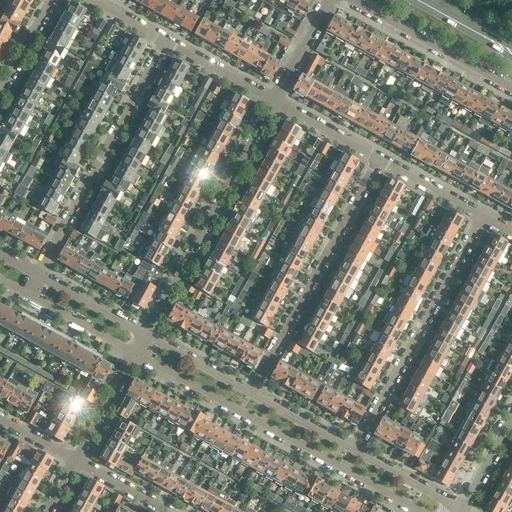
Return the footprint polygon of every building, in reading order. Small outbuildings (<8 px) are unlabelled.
[(20,0),(10,0),(8,6),(23,14),(24,13),(25,13),(28,8),(26,7),(28,4),(20,0)] [(142,0),(140,4),(150,10),(155,0),(142,0)] [(155,0),(150,10),(160,15),(168,1),(165,0),(155,0)] [(228,0),(225,0),(224,3),(229,6),(233,8),(235,4),(228,0)] [(273,5),(275,0),(264,0),(270,3),(268,6),(271,8),(272,7),(273,5)] [(284,9),(288,0),(275,0),(273,5),(272,7),(282,12),(284,9)] [(288,0),(284,9),(282,12),(292,17),(293,14),(300,0),(288,0)] [(305,0),(300,0),(293,14),(294,14),(293,16),(300,19),(301,18),(303,19),(312,4),(311,3),(312,2),(308,0),(306,0),(305,0)] [(168,1),(160,15),(170,20),(177,7),(168,1)] [(66,11),(65,12),(81,21),(85,13),(86,11),(80,7),(71,2),(69,6),(67,6),(65,11),(66,11)] [(8,6),(3,15),(19,24),(20,23),(22,18),(21,17),(23,14),(8,6)] [(177,7),(170,20),(180,26),(188,12),(177,7)] [(256,13),(247,7),(244,12),(254,17),(256,13)] [(242,15),(233,10),(230,16),(239,21),(242,15)] [(61,21),(60,21),(76,30),(81,21),(65,12),(63,15),(62,15),(59,20),(61,21)] [(188,12),(180,26),(191,32),(192,30),(198,18),(188,12)] [(3,15),(0,20),(0,25),(11,32),(14,33),(19,24),(3,15)] [(335,16),(326,31),(326,32),(336,37),(344,22),(341,19),(341,18),(336,15),(335,17),(335,16)] [(214,45),(222,30),(224,25),(219,22),(221,18),(217,16),(213,25),(204,40),(208,42),(208,43),(211,45),(213,44),(214,45)] [(267,16),(264,22),(270,26),(273,20),(267,16)] [(94,28),(100,31),(101,32),(106,22),(99,18),(94,28)] [(202,19),(194,34),(198,36),(198,38),(201,40),(203,39),(204,40),(213,25),(204,20),(202,19)] [(55,30),(55,31),(70,39),(76,30),(60,21),(58,25),(57,25),(54,29),(55,30)] [(344,22),(336,37),(345,42),(354,27),(350,25),(351,23),(346,21),(345,22),(344,22)] [(108,25),(104,33),(110,37),(114,29),(116,27),(109,23),(108,25)] [(275,29),(283,33),(285,28),(278,24),(275,29)] [(0,37),(6,41),(7,40),(8,41),(11,36),(10,35),(11,32),(0,25),(0,37)] [(232,35),(223,50),(227,52),(227,54),(230,56),(232,55),(233,56),(241,40),(235,37),(240,28),(237,26),(232,35)] [(354,27),(345,42),(355,47),(363,32),(360,30),(361,29),(356,26),(355,27),(354,27)] [(268,37),(271,32),(262,27),(259,32),(268,37)] [(286,27),(285,28),(283,33),(282,33),(292,39),(296,33),(293,31),(286,27)] [(223,50),(232,35),(222,30),(214,45),(218,47),(218,49),(221,50),(222,50),(223,50)] [(49,39),(65,48),(66,48),(70,39),(55,31),(53,35),(52,34),(49,39)] [(128,40),(125,45),(140,54),(141,53),(142,53),(144,49),(143,48),(146,44),(125,32),(124,34),(123,36),(128,40)] [(363,32),(355,47),(365,53),(373,37),(374,36),(369,33),(368,35),(363,32)] [(287,49),(291,43),(281,37),(277,43),(287,49)] [(373,37),(365,53),(374,58),(383,43),(384,41),(378,39),(378,40),(373,37)] [(46,51),(59,58),(65,48),(49,39),(48,39),(43,49),(46,51)] [(241,40),(233,56),(237,58),(237,59),(240,61),(241,60),(243,61),(251,46),(241,40)] [(84,47),(90,50),(93,45),(87,41),(84,47)] [(383,43),(374,58),(384,63),(393,47),(388,44),(387,45),(383,43)] [(319,44),(315,51),(325,57),(326,56),(328,52),(330,49),(322,45),(319,44)] [(125,45),(120,55),(135,63),(136,63),(139,58),(138,58),(140,54),(125,45)] [(251,46),(243,61),(246,63),(246,65),(250,66),(251,66),(252,66),(260,51),(251,46)] [(393,69),(402,53),(403,52),(398,49),(397,51),(392,48),(393,47),(384,63),(382,67),(391,73),(393,69)] [(41,59),(40,60),(56,69),(59,62),(61,59),(59,58),(46,51),(43,54),(42,54),(40,59),(41,59)] [(254,71),(260,74),(269,57),(270,56),(260,51),(252,66),(255,68),(254,71)] [(328,52),(326,56),(335,62),(337,58),(328,52)] [(402,53),(393,69),(403,74),(411,59),(412,59),(412,57),(407,55),(407,56),(402,53)] [(120,55),(115,64),(130,72),(131,72),(134,68),(133,67),(135,63),(120,55)] [(313,55),(302,75),(309,79),(317,65),(321,68),(325,60),(316,55),(315,56),(313,55)] [(269,57),(260,74),(270,79),(279,62),(277,61),(269,57)] [(76,67),(80,69),(84,62),(80,59),(76,67)] [(169,68),(169,69),(184,78),(188,70),(189,68),(174,59),(172,63),(171,63),(168,68),(169,68)] [(416,61),(411,59),(403,74),(412,79),(421,64),(422,62),(417,60),(416,61)] [(36,69),(35,69),(50,78),(56,69),(40,60),(38,64),(37,63),(34,68),(36,69)] [(348,60),(344,67),(354,73),(357,66),(358,66),(348,60)] [(88,61),(83,71),(87,73),(92,64),(88,61)] [(115,64),(110,73),(126,82),(129,77),(128,77),(130,72),(115,64)] [(421,64),(412,79),(422,85),(431,69),(430,69),(431,68),(426,65),(425,66),(421,64)] [(357,66),(354,73),(363,78),(366,73),(367,72),(357,66)] [(431,69),(422,85),(432,90),(441,75),(437,72),(437,71),(432,68),(432,70),(431,69)] [(30,78),(30,79),(45,87),(50,78),(35,69),(33,73),(32,73),(29,78),(30,78)] [(68,76),(74,79),(78,73),(72,69),(68,76)] [(164,78),(163,79),(178,87),(184,78),(169,69),(166,73),(165,73),(163,77),(164,78)] [(83,71),(77,81),(82,83),(87,73),(83,71)] [(102,81),(101,82),(116,90),(121,93),(126,83),(126,82),(110,73),(106,71),(102,81)] [(366,73),(363,78),(373,83),(375,78),(366,73)] [(315,77),(313,81),(304,97),(308,99),(310,99),(314,101),(323,86),(328,76),(324,74),(321,80),(315,77)] [(441,75),(432,90),(442,95),(450,80),(446,78),(447,76),(442,74),(441,75)] [(313,81),(309,79),(302,75),(293,91),(304,97),(313,81)] [(69,88),(74,79),(69,76),(64,85),(69,88)] [(323,86),(314,101),(318,104),(318,105),(322,107),(323,106),(324,107),(332,91),(327,88),(332,79),(328,76),(323,86)] [(359,87),(363,81),(353,76),(350,82),(359,87)] [(206,90),(210,82),(211,80),(205,77),(200,86),(201,87),(206,90)] [(25,88),(25,89),(40,97),(45,87),(30,79),(28,83),(27,82),(24,87),(25,88)] [(158,87),(158,88),(173,97),(178,87),(163,79),(161,83),(160,82),(158,87)] [(451,101),(460,85),(456,83),(457,82),(452,79),(451,80),(450,80),(442,95),(439,101),(448,107),(451,101)] [(77,81),(72,90),(77,93),(82,83),(77,81)] [(100,82),(95,91),(111,99),(112,99),(115,94),(114,93),(116,90),(101,82),(100,82)] [(214,94),(215,95),(221,86),(215,82),(214,84),(209,92),(214,94)] [(332,91),(324,107),(325,107),(325,108),(328,110),(329,110),(333,112),(344,93),(349,84),(345,82),(338,94),(332,91)] [(460,85),(451,101),(461,106),(469,90),(466,88),(466,87),(462,84),(461,86),(460,85)] [(201,100),(206,90),(201,87),(195,97),(201,100)] [(22,94),(20,98),(35,106),(40,97),(25,89),(24,89),(23,88),(20,93),(22,94)] [(155,91),(152,97),(168,106),(168,105),(173,97),(158,88),(156,92),(155,91)] [(405,93),(396,88),(393,94),(401,99),(405,93)] [(469,90),(461,106),(471,111),(479,96),(479,94),(474,91),(474,93),(469,90)] [(95,91),(90,100),(106,108),(107,109),(110,103),(109,102),(111,99),(95,91)] [(210,101),(214,94),(209,92),(206,99),(210,101)] [(229,102),(228,102),(243,111),(246,107),(247,107),(249,103),(248,102),(249,101),(234,93),(231,97),(227,95),(224,99),(229,102)] [(344,93),(333,112),(337,114),(338,115),(341,117),(342,117),(343,117),(351,102),(346,99),(348,96),(344,93)] [(70,95),(67,100),(70,102),(74,104),(77,99),(70,95)] [(366,99),(353,122),(357,125),(357,126),(360,128),(362,127),(363,128),(371,113),(366,110),(372,98),(368,95),(366,98),(366,99)] [(407,102),(411,105),(415,97),(411,95),(407,102)] [(351,102),(343,117),(344,118),(344,119),(347,121),(349,120),(353,122),(366,99),(366,98),(362,96),(358,102),(359,103),(358,105),(351,102)] [(479,96),(471,111),(480,117),(489,101),(488,101),(489,100),(484,97),(484,98),(479,96)] [(152,97),(146,106),(151,109),(162,115),(168,106),(152,97)] [(195,97),(190,106),(196,109),(201,100),(195,97)] [(400,102),(392,97),(390,101),(398,106),(400,102)] [(17,103),(15,107),(30,115),(34,117),(36,113),(32,111),(35,106),(20,98),(19,99),(18,98),(15,103),(17,103)] [(67,100),(62,109),(65,111),(70,102),(67,100)] [(90,100),(85,109),(101,118),(101,117),(102,118),(105,113),(104,112),(106,108),(90,100)] [(414,106),(421,110),(425,103),(418,100),(414,106)] [(490,122),(499,106),(498,106),(499,105),(494,102),(493,104),(489,101),(480,117),(478,121),(488,126),(490,122)] [(225,112),(238,120),(241,116),(242,117),(244,112),(243,111),(228,102),(223,111),(225,112)] [(208,108),(203,105),(199,110),(205,114),(208,108)] [(191,118),(196,109),(190,106),(185,115),(191,118)] [(503,109),(499,106),(490,122),(499,127),(508,112),(508,110),(503,108),(503,109)] [(12,113),(9,117),(25,125),(30,115),(15,107),(14,108),(13,107),(10,112),(12,113)] [(418,118),(421,113),(411,108),(408,113),(418,118)] [(62,109),(57,118),(60,120),(65,111),(62,109)] [(85,109),(80,119),(97,128),(100,122),(99,121),(101,118),(85,109)] [(146,118),(146,119),(161,127),(167,118),(162,115),(151,109),(149,113),(148,112),(145,117),(146,118)] [(204,114),(199,111),(195,118),(200,121),(204,114)] [(509,112),(508,112),(499,127),(509,133),(511,127),(511,112),(510,111),(509,112)] [(225,112),(220,122),(235,130),(237,126),(238,126),(240,121),(239,121),(240,120),(238,120),(225,112)] [(371,113),(363,128),(364,130),(367,131),(368,131),(372,133),(380,118),(371,113)] [(49,126),(54,117),(49,114),(43,123),(49,126)] [(449,127),(451,125),(452,122),(443,116),(440,121),(440,122),(441,123),(449,127)] [(4,126),(18,133),(19,134),(25,125),(9,117),(8,117),(5,121),(6,122),(4,126)] [(57,118),(51,128),(55,130),(60,120),(57,118)] [(380,118),(372,133),(376,136),(376,137),(379,138),(381,138),(390,123),(380,118)] [(391,144),(400,128),(404,120),(400,118),(397,123),(396,126),(390,123),(381,138),(382,139),(383,140),(386,142),(387,142),(391,144)] [(80,119),(75,128),(80,131),(90,137),(92,133),(94,134),(97,128),(80,119)] [(141,128),(156,136),(160,138),(165,129),(161,127),(146,119),(144,122),(143,121),(140,127),(141,128)] [(181,125),(185,128),(189,122),(184,119),(181,125)] [(401,149),(409,134),(404,131),(406,127),(405,127),(408,122),(404,120),(400,128),(391,144),(395,146),(396,147),(399,149),(400,149),(401,149)] [(452,122),(451,125),(460,130),(462,125),(453,120),(452,122)] [(218,121),(213,130),(228,138),(230,135),(232,135),(235,130),(220,122),(218,121)] [(282,127),(280,131),(296,139),(301,130),(285,121),(285,122),(284,121),(281,126),(282,127)] [(28,128),(34,131),(37,126),(31,123),(28,128)] [(0,136),(12,143),(18,133),(4,126),(1,124),(0,126),(0,136)] [(185,128),(181,125),(179,125),(174,134),(180,138),(185,128)] [(440,135),(444,127),(440,125),(436,133),(440,135)] [(462,125),(460,130),(469,136),(472,131),(462,125)] [(409,134),(401,149),(402,150),(402,151),(405,153),(406,152),(411,155),(422,134),(426,128),(421,126),(415,137),(409,134)] [(75,128),(70,138),(85,146),(87,143),(88,143),(91,138),(90,137),(80,131),(75,128)] [(136,137),(151,146),(156,136),(141,128),(139,131),(137,131),(134,136),(136,137)] [(195,132),(189,129),(186,134),(192,138),(195,132)] [(213,130),(208,139),(223,148),(225,144),(227,144),(229,140),(228,139),(228,138),(213,130)] [(454,132),(450,130),(445,138),(444,139),(448,142),(454,132)] [(275,140),(290,147),(295,150),(297,146),(293,144),(296,139),(280,131),(280,132),(278,131),(276,135),(277,136),(275,140)] [(482,136),(472,131),(469,136),(479,141),(482,136)] [(420,161),(429,146),(429,145),(432,140),(432,139),(428,137),(422,134),(411,155),(410,156),(420,161)] [(304,144),(309,147),(310,147),(315,150),(319,143),(320,141),(309,135),(304,144)] [(479,141),(489,147),(492,141),(483,135),(482,136),(479,141)] [(0,148),(8,153),(13,144),(12,143),(0,136),(0,148)] [(175,147),(180,138),(176,136),(171,144),(175,147)] [(46,137),(41,147),(45,149),(51,140),(46,137)] [(132,140),(129,146),(146,155),(151,146),(136,137),(134,141),(132,140)] [(223,148),(208,139),(204,137),(199,146),(218,157),(220,153),(222,154),(224,149),(223,148)] [(70,138),(64,147),(80,156),(82,152),(83,153),(86,147),(85,146),(70,138)] [(290,147),(275,140),(274,139),(273,140),(272,139),(270,144),(271,145),(269,148),(284,157),(290,147)] [(429,146),(420,161),(429,167),(438,151),(438,150),(439,150),(433,147),(436,142),(432,140),(429,145),(429,146)] [(477,150),(479,145),(470,140),(467,145),(477,150)] [(492,141),(489,147),(498,152),(501,147),(502,146),(492,141)] [(318,152),(322,155),(324,156),(329,148),(330,146),(323,142),(317,152),(318,152)] [(29,147),(26,151),(33,154),(38,145),(35,143),(33,146),(29,147)] [(170,156),(175,147),(171,144),(170,144),(165,153),(170,156)] [(127,153),(125,156),(141,165),(146,155),(129,146),(126,152),(127,153)] [(199,146),(193,156),(213,166),(215,162),(216,163),(219,158),(218,157),(199,146)] [(477,150),(486,155),(488,150),(480,146),(477,150)] [(64,147),(59,156),(59,157),(60,157),(63,159),(74,165),(76,161),(78,162),(81,157),(80,156),(64,147)] [(315,150),(310,147),(306,154),(311,156),(315,150)] [(501,147),(498,152),(508,157),(511,152),(501,147)] [(10,154),(8,153),(0,148),(0,160),(3,162),(6,164),(11,155),(10,154)] [(179,148),(174,157),(177,159),(182,149),(179,148)] [(267,155),(265,158),(281,167),(286,158),(284,157),(269,148),(266,154),(267,155)] [(448,156),(440,171),(441,171),(442,173),(445,174),(446,174),(450,176),(458,162),(458,161),(463,152),(459,149),(454,159),(448,156)] [(440,171),(448,156),(438,150),(438,151),(429,167),(430,167),(431,166),(434,168),(435,169),(437,170),(439,170),(440,171)] [(498,156),(488,150),(486,155),(495,160),(498,156)] [(318,152),(313,161),(318,163),(322,155),(318,152)] [(165,165),(170,156),(165,153),(164,153),(159,162),(161,163),(165,165)] [(335,157),(333,160),(337,162),(352,171),(355,167),(358,163),(357,162),(357,161),(342,153),(341,155),(339,159),(335,157)] [(36,156),(31,166),(37,169),(39,170),(44,161),(40,158),(36,156)] [(122,162),(120,166),(135,174),(141,165),(125,156),(125,157),(124,156),(121,161),(122,162)] [(193,156),(188,165),(208,175),(210,171),(211,172),(214,168),(213,167),(213,166),(193,156)] [(310,159),(304,156),(299,165),(305,168),(310,159)] [(58,168),(58,169),(73,177),(74,177),(79,167),(74,165),(63,159),(60,157),(57,162),(56,161),(53,165),(58,168)] [(179,159),(177,159),(174,157),(169,165),(173,168),(174,168),(179,159)] [(262,164),(260,167),(276,176),(281,167),(265,158),(265,159),(263,158),(261,163),(262,164)] [(502,159),(496,171),(498,173),(501,174),(504,168),(508,162),(502,159)] [(22,174),(27,164),(22,161),(16,170),(22,174)] [(318,163),(313,161),(309,168),(314,170),(318,163)] [(458,161),(458,162),(450,176),(454,178),(454,179),(457,181),(458,181),(459,181),(468,166),(458,161)] [(337,162),(332,171),(348,180),(350,176),(351,176),(353,173),(352,172),(352,171),(337,162)] [(160,175),(165,165),(161,163),(156,173),(160,175)] [(117,172),(115,175),(130,184),(134,186),(139,176),(135,174),(120,166),(118,165),(115,171),(117,172)] [(169,165),(163,175),(168,177),(173,168),(169,165)] [(208,176),(208,175),(188,165),(184,174),(188,176),(203,184),(205,181),(206,181),(209,177),(208,176)] [(300,177),(305,168),(299,165),(294,174),(296,175),(300,177)] [(477,172),(469,187),(473,189),(473,190),(476,192),(477,191),(479,192),(487,177),(491,170),(481,165),(477,172)] [(31,166),(26,175),(31,178),(37,169),(31,166)] [(468,166),(459,181),(460,182),(461,183),(464,185),(465,184),(469,187),(477,172),(468,166)] [(257,173),(255,177),(271,185),(276,176),(260,167),(260,168),(258,168),(256,172),(257,173)] [(52,178),(67,186),(70,182),(71,182),(73,177),(58,169),(55,174),(47,170),(45,174),(52,178)] [(308,171),(303,179),(307,181),(312,173),(308,171)] [(332,171),(327,180),(343,189),(345,185),(346,185),(348,182),(347,181),(348,180),(332,171)] [(487,177),(479,192),(480,193),(480,194),(483,196),(485,195),(488,197),(499,177),(501,174),(498,173),(493,180),(487,177)] [(31,178),(26,175),(22,181),(29,185),(33,179),(31,178)] [(121,190),(125,193),(130,184),(115,175),(115,176),(113,175),(110,180),(112,181),(110,184),(121,190)] [(163,175),(158,184),(163,186),(168,177),(163,175)] [(295,186),(300,177),(296,175),(291,184),(295,186)] [(203,184),(188,176),(185,181),(181,179),(179,183),(183,185),(198,193),(200,190),(202,191),(204,186),(203,185),(203,184)] [(250,186),(266,194),(271,197),(276,188),(271,185),(255,177),(255,178),(253,177),(251,182),(252,182),(250,186)] [(499,177),(488,197),(492,199),(492,200),(495,202),(497,202),(498,202),(506,187),(500,184),(503,179),(499,177)] [(52,178),(47,187),(62,196),(64,191),(65,192),(68,187),(67,187),(67,186),(52,178)] [(386,184),(384,188),(399,196),(404,187),(389,179),(389,180),(387,180),(385,183),(386,184)] [(316,186),(319,187),(322,189),(337,198),(339,194),(341,194),(343,191),(342,190),(343,189),(327,180),(325,184),(319,181),(316,186)] [(105,182),(100,191),(100,192),(116,200),(121,190),(110,184),(105,182)] [(145,192),(149,194),(155,184),(150,182),(145,192)] [(198,193),(183,185),(179,183),(176,188),(174,192),(178,194),(193,203),(195,199),(196,200),(199,195),(198,194),(198,193)] [(19,184),(14,194),(15,194),(20,197),(23,199),(28,189),(19,184)] [(158,184),(153,193),(157,195),(158,196),(164,187),(163,186),(158,184)] [(290,196),(295,186),(291,184),(286,194),(290,196)] [(247,192),(245,195),(261,204),(266,194),(250,186),(250,187),(248,186),(246,191),(247,192)] [(47,187),(42,196),(57,205),(59,201),(60,201),(63,196),(62,196),(47,187)] [(317,199),(317,198),(332,207),(334,204),(336,204),(338,200),(337,199),(337,198),(322,189),(319,187),(316,192),(312,190),(310,195),(314,197),(317,199)] [(506,188),(498,202),(499,203),(500,204),(502,206),(504,206),(508,208),(511,199),(511,190),(506,187),(506,188)] [(381,193),(379,197),(394,206),(399,196),(384,188),(384,189),(382,189),(380,192),(381,193)] [(98,197),(96,201),(111,210),(116,201),(116,200),(100,192),(97,197),(98,197)] [(144,204),(149,194),(145,192),(140,201),(144,204)] [(153,193),(148,202),(152,205),(157,195),(153,193)] [(285,205),(290,196),(285,193),(280,202),(285,205)] [(173,204),(188,212),(190,208),(191,209),(194,204),(193,203),(178,194),(175,199),(172,198),(170,202),(173,204)] [(242,201),(240,204),(259,214),(263,217),(265,213),(257,209),(261,204),(245,195),(245,196),(243,195),(241,200),(242,201)] [(42,196),(36,207),(51,215),(54,210),(55,211),(58,206),(57,205),(42,196)] [(298,200),(293,197),(289,205),(294,207),(298,200)] [(332,208),(332,207),(317,198),(317,199),(314,197),(311,203),(306,201),(305,204),(312,208),(327,216),(329,213),(331,213),(332,210),(332,208)] [(376,203),(374,206),(389,215),(394,206),(379,197),(379,198),(377,198),(375,201),(376,203)] [(434,203),(427,200),(422,209),(429,213),(434,203)] [(91,211),(105,219),(106,219),(111,210),(96,201),(95,202),(95,201),(92,206),(93,207),(91,211)] [(139,213),(144,204),(140,201),(135,211),(139,213)] [(148,202),(143,212),(148,214),(149,215),(151,211),(150,210),(153,205),(152,205),(148,202)] [(168,212),(168,213),(183,221),(185,218),(186,218),(189,213),(188,213),(188,212),(173,204),(170,208),(167,207),(165,211),(168,212)] [(235,213),(250,222),(253,224),(259,214),(240,204),(240,205),(238,204),(235,209),(237,210),(235,213)] [(371,212),(369,215),(384,224),(388,226),(393,217),(391,216),(389,215),(374,206),(374,207),(372,207),(370,210),(371,212)] [(312,208),(307,217),(322,225),(324,222),(326,222),(327,219),(327,217),(327,216),(312,208)] [(3,215),(0,220),(0,229),(2,231),(2,230),(7,233),(14,221),(18,212),(15,210),(12,215),(5,211),(3,215)] [(88,216),(85,220),(101,229),(108,233),(111,235),(113,231),(102,225),(105,219),(91,211),(90,211),(87,216),(88,216)] [(134,223),(139,213),(135,211),(129,220),(134,223)] [(447,211),(442,220),(458,229),(458,228),(460,228),(461,225),(460,223),(463,219),(447,211)] [(14,221),(7,233),(12,235),(11,236),(18,239),(24,226),(26,225),(19,221),(20,219),(22,214),(18,212),(14,221)] [(143,212),(138,221),(143,223),(148,214),(143,212)] [(161,216),(159,220),(163,222),(178,230),(180,227),(181,228),(184,223),(183,222),(183,221),(168,213),(165,218),(161,216)] [(232,219),(230,223),(245,231),(249,233),(252,229),(248,227),(250,222),(235,213),(234,214),(233,214),(230,219),(232,219)] [(46,216),(43,220),(53,225),(56,219),(47,214),(46,216)] [(366,221),(364,225),(379,233),(384,224),(369,215),(368,217),(367,217),(365,220),(366,221)] [(287,218),(283,216),(278,225),(282,227),(287,218)] [(307,217),(302,226),(317,235),(319,231),(320,231),(322,228),(322,226),(322,225),(307,217)] [(421,221),(417,218),(412,228),(415,231),(421,221)] [(95,239),(100,229),(101,229),(85,220),(85,221),(84,220),(82,225),(83,226),(80,230),(95,239)] [(442,220),(437,230),(452,238),(453,238),(454,238),(456,234),(455,233),(458,229),(442,220)] [(138,221),(133,230),(137,232),(138,233),(143,223),(138,221)] [(270,232),(275,223),(271,221),(265,230),(270,232)] [(38,228),(27,222),(26,225),(24,226),(18,239),(23,242),(28,244),(38,228)] [(158,231),(159,232),(173,239),(175,236),(176,237),(179,232),(178,231),(178,230),(163,222),(158,231)] [(404,233),(408,225),(402,222),(398,230),(404,233)] [(227,229),(225,232),(240,240),(249,245),(250,242),(242,237),(245,231),(230,223),(229,224),(228,223),(225,228),(227,229)] [(293,233),(297,235),(312,244),(314,240),(315,240),(317,237),(317,235),(302,226),(298,224),(293,233)] [(277,236),(282,227),(278,225),(273,234),(277,236)] [(361,230),(359,234),(374,242),(377,244),(379,241),(376,239),(379,233),(364,225),(363,226),(362,226),(360,229),(361,230)] [(450,242),(452,238),(437,230),(431,226),(426,236),(432,239),(447,248),(447,247),(449,247),(451,244),(450,242)] [(38,228),(28,244),(39,250),(48,233),(38,228)] [(174,240),(173,239),(159,232),(158,231),(155,229),(150,239),(152,241),(154,241),(169,250),(171,246),(172,246),(175,242),(174,241),(174,240)] [(133,230),(128,239),(131,240),(133,241),(137,232),(133,230)] [(265,242),(270,232),(265,230),(260,239),(265,242)] [(222,238),(220,241),(235,249),(240,240),(225,232),(224,233),(223,232),(220,237),(222,238)] [(398,243),(398,244),(403,234),(399,232),(394,241),(398,243)] [(273,242),(277,236),(273,234),(268,243),(272,245),(274,242),(273,242)] [(356,239),(354,243),(369,251),(374,242),(359,234),(358,235),(356,235),(355,238),(356,239)] [(297,235),(292,244),(307,253),(309,250),(310,249),(312,246),(311,245),(312,244),(297,235)] [(502,253),(507,244),(492,235),(490,239),(488,239),(486,243),(487,244),(487,245),(502,253)] [(128,239),(127,238),(122,248),(127,251),(129,247),(128,245),(131,240),(128,239)] [(122,248),(125,242),(119,239),(113,249),(119,252),(122,248)] [(260,251),(265,242),(260,239),(255,248),(260,251)] [(432,239),(426,249),(442,257),(444,257),(446,253),(445,252),(447,248),(432,239)] [(152,241),(148,250),(163,258),(165,254),(166,255),(169,250),(154,241),(152,241)] [(217,247),(215,250),(230,259),(235,249),(220,241),(219,242),(218,241),(215,246),(217,247)] [(389,250),(393,252),(398,243),(394,241),(389,250)] [(67,265),(76,249),(76,248),(66,243),(57,260),(67,265)] [(351,248),(349,252),(364,260),(369,251),(354,243),(353,244),(351,244),(350,247),(351,248)] [(286,254),(287,254),(302,262),(304,259),(305,259),(307,255),(306,254),(307,253),(292,244),(288,251),(281,247),(279,250),(286,254)] [(482,254),(481,254),(497,263),(502,253),(487,245),(485,249),(483,249),(481,252),(482,254)] [(163,258),(148,250),(142,247),(137,256),(143,259),(152,264),(158,267),(160,263),(161,264),(164,259),(163,259),(163,258)] [(421,258),(437,267),(437,266),(439,266),(441,262),(440,261),(442,257),(426,249),(424,247),(419,256),(421,258)] [(95,260),(98,255),(100,251),(96,248),(91,258),(95,260)] [(255,260),(260,251),(255,248),(250,257),(255,260)] [(76,271),(83,258),(86,253),(80,250),(79,251),(76,249),(67,265),(70,267),(70,268),(76,271)] [(210,259),(224,267),(225,268),(230,259),(215,250),(214,251),(213,251),(210,255),(212,256),(210,259)] [(393,252),(389,250),(384,259),(388,262),(393,252)] [(124,251),(123,255),(126,257),(125,258),(132,262),(135,257),(124,251)] [(346,258),(343,261),(359,270),(364,260),(349,252),(348,253),(346,253),(345,256),(346,258)] [(267,255),(262,253),(257,262),(262,264),(267,255)] [(281,263),(282,263),(297,271),(299,268),(300,268),(302,264),(301,263),(302,262),(287,254),(286,254),(283,260),(276,256),(274,259),(281,263)] [(476,263),(476,264),(491,272),(497,263),(481,254),(479,258),(478,258),(476,262),(476,263)] [(86,276),(93,262),(89,260),(89,261),(83,258),(76,271),(82,274),(83,274),(86,276)] [(421,258),(416,267),(431,276),(432,275),(433,275),(435,272),(434,270),(437,267),(421,258)] [(119,261),(116,259),(110,268),(114,270),(117,266),(119,261)] [(123,280),(115,293),(121,296),(122,295),(132,301),(152,264),(143,259),(130,283),(129,282),(129,283),(123,280)] [(205,264),(203,268),(219,276),(220,277),(224,279),(225,275),(221,273),(224,267),(210,259),(210,260),(208,259),(207,259),(204,264),(205,264)] [(95,282),(103,268),(104,265),(99,262),(95,260),(93,262),(86,276),(90,278),(90,279),(95,282)] [(340,267),(338,271),(354,279),(359,270),(343,261),(343,262),(341,262),(340,265),(340,267)] [(262,264),(257,262),(254,269),(258,271),(262,264)] [(276,272),(277,272),(292,281),(294,277),(295,277),(297,274),(296,272),(297,271),(282,263),(281,263),(278,269),(275,267),(273,270),(276,272)] [(152,264),(132,301),(131,303),(144,310),(155,288),(164,273),(157,269),(158,267),(152,264)] [(471,273),(486,282),(491,272),(476,264),(474,268),(473,268),(470,271),(471,273)] [(395,268),(390,265),(385,275),(389,277),(390,278),(395,268)] [(114,270),(113,273),(105,286),(110,289),(110,290),(115,293),(123,280),(117,276),(117,275),(121,268),(117,266),(114,270)] [(416,267),(411,277),(426,285),(428,285),(430,281),(429,280),(431,276),(416,267)] [(103,268),(95,282),(101,285),(102,284),(105,286),(113,273),(108,271),(103,268)] [(202,275),(200,278),(215,286),(220,277),(219,276),(203,268),(200,274),(202,275)] [(257,273),(253,271),(248,280),(252,282),(257,273)] [(335,276),(334,280),(349,288),(354,279),(338,271),(338,272),(336,271),(335,275),(335,276)] [(276,272),(272,281),(287,290),(289,286),(290,286),(292,283),(291,282),(292,281),(277,272),(276,272)] [(466,282),(466,283),(481,291),(486,282),(471,273),(469,277),(467,277),(465,281),(466,282)] [(389,277),(385,275),(380,284),(384,286),(389,277)] [(402,285),(406,286),(421,295),(421,294),(423,294),(425,291),(424,289),(426,285),(411,277),(407,275),(405,279),(402,285)] [(241,286),(245,278),(241,276),(237,283),(241,286)] [(196,284),(195,287),(194,288),(209,296),(215,286),(200,278),(199,279),(198,278),(195,283),(196,284)] [(330,285),(328,289),(344,297),(349,288),(334,280),(333,281),(331,281),(329,284),(330,285)] [(247,281),(242,289),(247,292),(251,284),(247,281)] [(263,289),(266,290),(282,299),(284,296),(285,296),(287,292),(286,291),(287,290),(272,281),(268,287),(265,285),(263,289)] [(461,292),(476,300),(481,291),(466,283),(464,286),(462,286),(460,290),(461,292)] [(183,289),(184,290),(192,294),(195,295),(197,291),(195,290),(195,289),(186,284),(183,289)] [(234,297),(239,287),(235,285),(230,295),(234,297)] [(406,286),(401,296),(416,304),(418,304),(420,300),(419,299),(421,295),(406,286)] [(363,296),(367,298),(372,289),(369,287),(368,287),(363,296)] [(247,292),(242,289),(237,298),(241,301),(247,292)] [(325,294),(323,298),(339,306),(344,297),(328,289),(328,290),(326,290),(324,293),(325,294)] [(266,290),(261,300),(277,308),(278,305),(280,305),(282,301),(281,300),(282,299),(266,290)] [(201,294),(197,291),(193,298),(198,301),(201,294)] [(456,301),(455,302),(471,310),(476,300),(461,292),(458,296),(457,296),(455,299),(456,301)] [(374,293),(369,303),(374,306),(379,296),(374,293)] [(401,296),(395,305),(410,314),(413,310),(414,310),(416,306),(415,305),(416,304),(401,296)] [(253,307),(256,309),(272,317),(273,314),(275,314),(277,311),(276,309),(277,308),(261,300),(258,298),(253,307)] [(320,304),(318,307),(334,315),(339,306),(323,298),(323,299),(321,299),(319,302),(320,304)] [(236,300),(232,308),(236,310),(241,303),(236,300)] [(450,310),(450,311),(465,320),(471,310),(455,302),(453,305),(452,305),(449,309),(450,310)] [(177,303),(167,321),(168,321),(167,322),(172,325),(173,324),(177,326),(187,309),(177,303)] [(369,303),(364,312),(371,316),(376,307),(374,306),(369,303)] [(386,313),(387,313),(405,323),(407,319),(409,319),(411,316),(410,314),(395,305),(393,304),(391,303),(386,313)] [(21,317),(0,304),(0,326),(1,327),(1,328),(11,334),(21,317)] [(504,304),(499,314),(503,317),(504,317),(509,307),(504,304)] [(354,315),(357,317),(362,307),(359,305),(354,315)] [(315,313),(313,316),(329,325),(332,327),(334,322),(331,320),(334,315),(318,307),(318,308),(316,308),(314,312),(315,313)] [(187,309),(177,326),(177,327),(177,328),(182,330),(182,329),(186,331),(196,314),(187,309)] [(196,314),(186,331),(187,332),(186,333),(191,336),(192,334),(196,337),(205,320),(206,319),(211,309),(206,309),(203,309),(203,310),(201,310),(199,309),(196,314)] [(256,309),(251,319),(262,326),(262,325),(266,327),(268,323),(269,324),(272,319),(271,318),(272,317),(256,309)] [(490,321),(495,311),(492,310),(491,309),(486,318),(490,321)] [(445,320),(445,321),(460,329),(465,320),(450,311),(448,315),(447,315),(444,319),(445,320)] [(385,324),(400,332),(402,329),(404,329),(406,325),(405,324),(405,323),(387,313),(382,322),(385,324)] [(499,314),(494,324),(498,327),(503,317),(499,314)] [(221,329),(224,325),(225,323),(227,319),(221,316),(218,321),(216,325),(207,341),(213,345),(221,329)] [(249,328),(252,322),(242,316),(239,322),(249,328)] [(310,322),(308,326),(323,334),(326,336),(328,332),(325,330),(329,325),(313,316),(313,317),(311,318),(309,321),(310,322)] [(21,317),(11,334),(23,340),(24,339),(25,340),(34,324),(21,317)] [(485,330),(490,321),(486,318),(480,328),(485,330)] [(207,341),(216,325),(206,319),(205,320),(196,337),(197,337),(196,338),(201,341),(202,340),(206,342),(207,341)] [(442,326),(439,330),(455,339),(460,329),(445,321),(443,321),(441,325),(442,326)] [(359,322),(354,332),(358,334),(363,324),(359,322)] [(223,352),(232,335),(233,334),(227,331),(229,326),(225,323),(224,325),(221,329),(213,345),(213,346),(217,348),(216,350),(221,352),(222,351),(223,352)] [(348,323),(343,333),(347,335),(352,326),(348,323)] [(48,331),(34,324),(25,340),(28,341),(27,343),(39,349),(48,331)] [(372,329),(380,333),(395,342),(397,338),(399,338),(401,335),(400,333),(400,332),(385,324),(382,330),(374,325),(372,329)] [(494,324),(488,334),(493,336),(498,327),(494,324)] [(262,326),(261,326),(257,333),(269,340),(273,332),(262,326)] [(321,339),(323,334),(308,326),(307,327),(306,327),(304,330),(305,331),(303,335),(318,343),(322,345),(324,341),(321,339)] [(479,340),(485,330),(480,328),(479,327),(476,333),(473,332),(471,335),(479,340)] [(436,336),(434,339),(450,348),(453,350),(455,346),(452,344),(455,339),(439,330),(438,330),(436,334),(436,336)] [(74,345),(48,331),(39,349),(49,355),(50,354),(54,356),(53,357),(64,363),(74,345)] [(338,342),(342,344),(347,335),(343,333),(338,342)] [(379,334),(374,343),(390,352),(392,348),(394,348),(395,344),(395,343),(395,342),(380,333),(379,334)] [(232,335),(223,352),(227,354),(226,355),(231,358),(232,357),(233,357),(242,341),(243,339),(233,334),(232,335)] [(488,334),(483,343),(488,346),(493,336),(488,334)] [(303,336),(301,336),(299,339),(300,341),(297,345),(316,356),(319,351),(315,349),(318,343),(303,335),(303,336)] [(351,337),(349,342),(355,345),(357,340),(351,337)] [(474,349),(479,340),(475,337),(470,347),(474,349)] [(242,341),(233,357),(237,360),(236,361),(241,363),(242,362),(243,362),(252,346),(252,345),(243,339),(242,341)] [(431,345),(429,349),(445,357),(450,348),(434,339),(434,340),(432,340),(430,344),(431,345)] [(290,342),(286,349),(297,355),(301,348),(290,342)] [(333,351),(337,354),(342,344),(338,342),(333,351)] [(389,352),(390,352),(374,343),(369,353),(377,357),(385,361),(387,357),(388,357),(390,353),(389,352)] [(483,343),(478,353),(482,355),(488,346),(483,343)] [(501,353),(502,354),(511,359),(511,346),(507,344),(506,343),(501,353)] [(101,360),(74,345),(64,363),(76,369),(76,368),(80,370),(79,372),(91,378),(92,377),(101,360)] [(252,346),(243,362),(247,365),(246,366),(251,369),(252,368),(253,368),(263,351),(252,345),(252,346)] [(469,358),(474,349),(470,347),(468,346),(463,355),(465,356),(469,358)] [(0,352),(6,356),(9,352),(2,348),(0,351),(0,352)] [(439,367),(445,357),(429,349),(429,350),(427,350),(425,353),(426,355),(424,358),(439,367)] [(13,360),(15,355),(9,352),(6,356),(13,360)] [(342,352),(339,359),(345,362),(349,355),(342,352)] [(369,353),(364,362),(379,370),(381,367),(383,367),(385,363),(384,362),(385,361),(377,357),(369,353)] [(495,362),(497,363),(511,371),(511,370),(511,359),(502,354),(501,353),(495,362)] [(19,363),(22,359),(15,355),(13,360),(19,363)] [(460,366),(464,368),(469,358),(465,356),(460,366)] [(421,364),(419,367),(434,376),(439,367),(424,358),(424,359),(422,359),(420,363),(421,364)] [(26,367),(28,362),(22,359),(19,363),(26,367)] [(336,361),(334,364),(331,369),(334,371),(340,361),(337,359),(336,361)] [(92,377),(91,378),(91,379),(102,385),(112,366),(101,360),(92,377)] [(280,360),(270,378),(272,378),(271,380),(276,383),(276,381),(281,383),(290,366),(282,361),(280,360)] [(490,360),(485,369),(490,372),(491,373),(506,381),(508,377),(509,377),(511,373),(511,372),(511,371),(497,363),(495,362),(490,360)] [(32,371),(35,366),(28,362),(26,367),(32,371)] [(357,366),(355,369),(359,371),(374,380),(376,376),(378,376),(380,372),(379,371),(379,370),(364,362),(361,368),(357,366)] [(310,377),(301,394),(302,395),(301,396),(306,399),(306,398),(311,400),(312,399),(316,402),(324,387),(325,387),(329,380),(334,371),(331,369),(334,364),(331,363),(323,377),(319,375),(316,380),(310,377)] [(16,369),(24,374),(26,369),(18,365),(16,369)] [(290,366),(281,383),(282,384),(281,385),(286,388),(287,387),(291,389),(300,372),(300,371),(303,367),(299,365),(297,369),(290,366)] [(39,374),(41,370),(35,366),(32,371),(39,374)] [(464,368),(460,366),(455,375),(459,378),(464,368)] [(351,367),(345,377),(353,382),(368,390),(371,386),(373,385),(375,382),(374,380),(359,371),(355,369),(351,367)] [(416,373),(414,377),(429,385),(434,376),(419,367),(418,369),(417,369),(415,372),(416,373)] [(36,375),(26,369),(24,374),(34,379),(36,375)] [(485,369),(483,373),(488,375),(485,382),(486,382),(501,391),(501,390),(502,390),(505,386),(504,385),(506,381),(491,373),(490,372),(485,369)] [(45,378),(48,373),(41,370),(39,374),(45,378)] [(300,372),(291,389),(292,390),(291,391),(296,394),(296,392),(301,394),(310,377),(300,371),(300,372)] [(52,381),(54,377),(48,373),(45,378),(52,381)] [(43,379),(36,375),(34,379),(41,383),(43,379)] [(410,383),(408,386),(424,395),(429,385),(414,377),(413,378),(411,378),(409,382),(410,383)] [(0,378),(0,396),(7,382),(8,381),(4,379),(4,380),(0,378)] [(83,392),(83,393),(81,395),(80,397),(92,404),(102,385),(91,379),(86,387),(83,392)] [(126,395),(127,395),(120,407),(131,413),(135,405),(137,402),(145,386),(146,385),(135,379),(126,395)] [(324,387),(316,402),(317,402),(316,403),(321,406),(320,407),(325,410),(326,408),(326,409),(336,391),(330,388),(333,382),(332,382),(329,380),(325,387),(324,387)] [(462,381),(457,391),(460,393),(466,383),(462,381)] [(7,382),(0,396),(0,400),(3,402),(4,401),(8,403),(17,386),(13,383),(12,385),(7,382)] [(53,385),(47,382),(41,392),(43,393),(46,395),(47,395),(53,385)] [(480,391),(481,392),(496,400),(496,399),(497,400),(500,395),(499,395),(501,391),(486,382),(485,382),(480,391)] [(18,408),(26,393),(28,389),(19,383),(17,386),(8,403),(9,403),(8,405),(12,407),(13,406),(18,408)] [(354,391),(357,385),(353,383),(347,394),(351,396),(354,391)] [(145,386),(137,402),(135,405),(139,407),(140,404),(146,407),(155,392),(154,391),(154,389),(151,388),(149,388),(145,386)] [(428,397),(424,395),(408,386),(408,387),(406,387),(404,391),(405,392),(403,396),(419,404),(427,410),(429,407),(424,404),(428,397)] [(363,389),(361,393),(371,399),(373,394),(363,389)] [(335,392),(326,409),(330,411),(330,412),(335,415),(335,414),(336,414),(345,398),(346,397),(346,396),(336,391),(335,392)] [(457,391),(451,401),(455,403),(460,393),(457,391)] [(474,401),(476,401),(490,409),(491,409),(492,409),(494,405),(493,404),(496,400),(481,392),(480,391),(474,401)] [(68,392),(62,403),(78,412),(80,408),(82,408),(84,404),(83,403),(84,401),(68,392)] [(155,392),(146,407),(156,413),(164,397),(163,395),(160,393),(158,394),(155,392)] [(26,393),(18,408),(18,409),(18,410),(21,412),(23,411),(27,413),(29,411),(36,398),(35,398),(36,396),(32,394),(31,396),(26,393)] [(43,393),(37,402),(41,404),(46,395),(43,393)] [(399,401),(400,402),(397,406),(413,415),(419,404),(403,396),(403,397),(401,397),(399,401)] [(164,397),(156,413),(166,418),(174,402),(173,400),(170,398),(168,399),(164,397)] [(356,402),(350,399),(346,397),(345,398),(336,414),(340,416),(340,418),(345,420),(345,419),(346,420),(355,403),(356,402)] [(446,410),(451,413),(456,403),(455,403),(451,401),(446,410)] [(469,410),(470,411),(485,419),(486,418),(486,419),(489,414),(488,414),(490,409),(476,401),(474,401),(469,410)] [(174,402),(166,418),(165,419),(175,424),(184,408),(183,407),(183,405),(180,404),(178,404),(174,402)] [(355,403),(346,420),(350,422),(349,423),(354,426),(355,424),(356,425),(366,407),(361,405),(356,402),(355,403)] [(53,405),(51,409),(57,413),(73,421),(75,417),(77,417),(79,414),(78,412),(62,403),(59,409),(53,405)] [(390,403),(388,408),(395,412),(397,407),(390,403)] [(120,407),(116,413),(128,419),(131,414),(131,413),(120,407)] [(184,408),(175,424),(184,429),(193,413),(192,411),(189,409),(187,410),(184,408)] [(26,422),(27,423),(33,426),(39,415),(40,414),(32,410),(26,422)] [(446,410),(441,420),(446,422),(451,413),(446,410)] [(464,420),(465,421),(480,429),(480,428),(481,428),(484,424),(483,423),(485,419),(470,411),(469,410),(464,420)] [(204,417),(194,411),(193,413),(184,429),(194,435),(203,419),(204,417)] [(57,413),(52,422),(68,431),(70,427),(71,427),(73,423),(73,422),(73,421),(57,413)] [(33,426),(46,433),(63,443),(69,432),(68,431),(52,422),(51,422),(39,415),(33,426)] [(393,423),(383,417),(374,435),(375,437),(378,439),(379,438),(383,440),(393,423)] [(116,427),(117,428),(132,437),(135,438),(140,430),(137,428),(137,427),(124,420),(124,421),(122,419),(119,424),(118,424),(116,427)] [(194,435),(193,436),(203,442),(212,425),(208,423),(207,421),(203,419),(194,435)] [(446,422),(441,420),(439,424),(446,428),(449,424),(446,422)] [(458,429),(460,430),(475,438),(475,437),(476,438),(479,433),(478,433),(480,429),(465,421),(464,420),(458,429)] [(393,423),(383,440),(384,441),(384,443),(387,444),(389,443),(393,445),(402,428),(393,423)] [(212,425),(203,442),(212,447),(222,430),(218,428),(217,427),(214,425),(212,425)] [(158,432),(148,427),(146,430),(156,436),(158,432)] [(131,437),(132,437),(117,428),(114,433),(113,433),(111,436),(112,438),(127,446),(129,441),(133,443),(132,443),(137,446),(139,442),(131,437)] [(402,428),(393,445),(393,446),(394,448),(397,449),(399,449),(402,451),(412,433),(402,428)] [(453,439),(454,439),(469,448),(470,447),(470,448),(473,443),(472,442),(475,438),(460,430),(458,429),(453,439)] [(222,430),(212,447),(218,450),(217,453),(220,455),(222,452),(231,436),(227,434),(227,432),(224,430),(222,431),(222,430)] [(435,430),(430,439),(436,442),(441,433),(435,430)] [(167,437),(158,432),(156,436),(165,441),(167,437)] [(412,433),(402,451),(403,451),(404,453),(406,454),(408,454),(412,456),(413,455),(422,439),(412,433)] [(231,436),(222,452),(232,458),(241,441),(237,439),(236,437),(234,436),(232,436),(231,436)] [(453,439),(450,437),(444,446),(449,449),(464,457),(465,457),(468,452),(467,452),(469,448),(454,439),(453,439)] [(107,447),(122,455),(124,450),(136,456),(138,453),(126,447),(127,446),(112,438),(110,442),(108,442),(106,445),(107,446),(107,447)] [(0,440),(0,463),(2,461),(9,447),(10,445),(6,443),(6,441),(2,439),(1,440),(0,440)] [(416,456),(418,458),(419,456),(425,446),(424,446),(426,442),(424,441),(422,440),(422,439),(413,455),(416,456)] [(425,448),(444,458),(459,467),(459,466),(460,467),(463,462),(462,461),(464,457),(449,449),(444,446),(436,442),(430,439),(425,448)] [(16,440),(13,446),(6,458),(13,462),(15,459),(17,455),(23,444),(16,440)] [(185,452),(187,447),(189,445),(183,441),(179,449),(185,452)] [(241,441),(232,458),(241,463),(251,446),(247,444),(246,443),(243,441),(241,441)] [(17,455),(30,462),(46,471),(46,470),(47,471),(53,460),(37,451),(23,444),(17,455)] [(161,449),(168,453),(171,448),(164,444),(161,449)] [(251,446),(241,463),(253,469),(262,453),(256,450),(256,448),(253,446),(251,447),(251,446)] [(122,455),(107,447),(105,450),(104,449),(101,455),(102,456),(101,458),(108,463),(106,466),(113,469),(115,466),(131,475),(133,472),(138,464),(135,462),(132,461),(129,466),(119,460),(122,455)] [(420,458),(438,468),(453,476),(454,476),(455,476),(457,472),(456,471),(459,467),(444,458),(425,448),(420,458)] [(262,453),(253,469),(263,475),(272,458),(271,458),(271,456),(268,454),(266,455),(262,453)] [(139,475),(139,476),(142,478),(143,477),(151,462),(145,459),(147,456),(144,454),(140,460),(138,464),(133,472),(139,475)] [(17,455),(15,459),(25,465),(25,464),(28,465),(30,462),(17,455)] [(151,462),(143,477),(148,480),(148,481),(151,483),(152,482),(161,467),(162,463),(153,458),(151,462)] [(161,467),(152,482),(157,485),(157,486),(160,488),(161,488),(170,472),(173,466),(167,463),(169,460),(165,458),(162,463),(161,467)] [(272,458),(263,475),(272,480),(282,463),(281,463),(280,461),(278,460),(276,460),(272,458)] [(423,473),(433,479),(448,487),(453,476),(438,468),(428,463),(420,458),(414,468),(423,473)] [(26,470),(25,471),(41,479),(43,479),(44,476),(44,474),(46,471),(30,462),(28,465),(26,470)] [(282,463),(272,480),(282,485),(291,469),(291,468),(290,467),(287,465),(285,465),(282,463)] [(170,472),(161,488),(162,487),(166,490),(166,491),(169,493),(170,493),(179,477),(173,474),(177,466),(174,464),(173,466),(170,472)] [(183,469),(179,477),(170,493),(171,492),(176,495),(176,496),(179,498),(188,482),(183,479),(188,471),(183,469)] [(291,469),(282,485),(292,491),(301,474),(300,474),(299,472),(297,470),(295,471),(291,469)] [(41,479),(25,471),(20,480),(36,489),(36,488),(38,488),(40,485),(39,483),(41,479)] [(188,482),(179,498),(180,497),(184,500),(185,501),(188,503),(189,503),(197,487),(192,484),(196,476),(192,474),(188,482)] [(301,474),(292,491),(301,496),(302,494),(311,478),(306,476),(304,476),(301,474)] [(312,477),(311,478),(302,494),(312,500),(321,483),(322,482),(312,477)] [(83,490),(98,498),(100,495),(101,496),(106,489),(89,479),(89,480),(87,479),(84,485),(86,485),(83,490)] [(15,489),(15,490),(31,498),(31,497),(33,497),(34,494),(34,493),(36,489),(20,480),(15,489)] [(500,489),(499,490),(511,497),(511,485),(504,481),(502,484),(501,483),(498,488),(500,489)] [(321,483),(312,500),(321,505),(331,489),(327,486),(326,484),(323,483),(321,483)] [(243,489),(235,484),(233,488),(241,493),(243,489)] [(257,486),(254,490),(261,494),(264,489),(257,486)] [(13,493),(10,498),(26,507),(27,506),(29,503),(28,502),(31,498),(15,490),(11,487),(9,491),(13,493)] [(197,487),(189,503),(189,502),(194,505),(194,506),(197,508),(198,508),(207,492),(197,487)] [(331,489),(321,505),(331,510),(340,494),(336,492),(336,490),(333,488),(331,489)] [(81,495),(78,499),(93,507),(99,510),(101,507),(95,504),(98,498),(83,490),(81,490),(80,493),(81,495)] [(219,511),(225,502),(229,495),(224,493),(220,490),(216,497),(207,511),(219,511)] [(496,493),(493,498),(510,507),(511,502),(511,497),(499,490),(497,493),(496,493)] [(207,511),(216,497),(207,492),(198,508),(199,508),(203,510),(203,511),(207,511)] [(267,497),(273,501),(276,496),(270,492),(267,497)] [(108,504),(112,506),(116,508),(116,509),(121,500),(122,497),(114,493),(108,504)] [(340,494),(331,510),(333,511),(343,511),(351,500),(346,497),(346,495),(343,494),(341,494),(340,494)] [(276,496),(273,501),(280,504),(283,499),(276,496)] [(10,498),(5,508),(12,511),(24,511),(23,511),(26,507),(10,498)] [(493,498),(487,508),(493,511),(510,511),(511,509),(510,508),(510,507),(493,498)] [(75,504),(73,508),(79,511),(90,511),(93,507),(78,499),(76,500),(74,503),(75,504)] [(351,500),(343,511),(358,511),(362,506),(361,506),(357,503),(356,501),(353,499),(351,500)] [(292,511),(295,507),(292,505),(286,501),(283,506),(289,510),(292,511)] [(225,502),(219,511),(231,511),(234,507),(225,502)]
